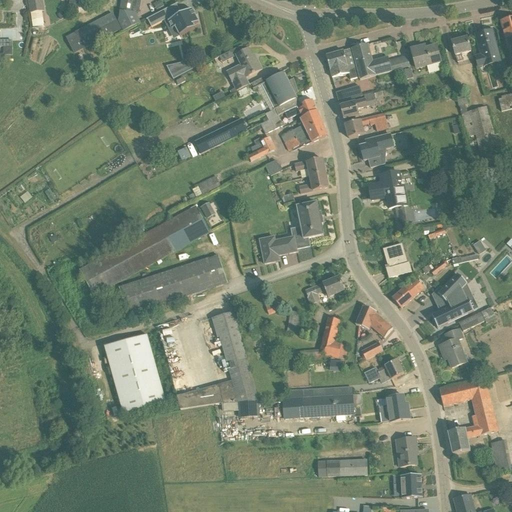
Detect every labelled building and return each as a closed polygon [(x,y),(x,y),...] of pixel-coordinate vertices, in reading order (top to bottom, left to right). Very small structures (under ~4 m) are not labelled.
[(42,0),(29,0),(34,27),(44,25),(42,12),(45,11),(42,0)] [(133,0),(122,0),(120,17),(126,30),(141,23),(136,14),(136,13),(131,13),(133,0)] [(69,9),(78,9),(78,1),(70,1),(69,9)] [(157,10),(164,6),(161,1),(154,4),(157,10)] [(157,14),(148,19),(152,27),(161,22),(161,21),(165,19),(167,22),(172,30),(175,29),(179,37),(195,29),(194,25),(199,23),(198,22),(195,16),(196,15),(194,15),(193,12),(194,12),(194,11),(193,12),(192,10),(192,9),(182,15),(177,5),(178,4),(169,9),(157,14)] [(511,19),(502,22),(511,58),(511,19)] [(106,38),(98,22),(67,37),(75,54),(106,38)] [(492,32),(476,36),(482,56),(475,58),(478,67),(484,66),(485,67),(501,62),(492,32)] [(471,52),(467,38),(452,42),(456,56),(458,63),(464,61),(462,55),(471,52)] [(398,55),(393,56),(394,59),(407,56),(403,42),(395,44),(398,55)] [(401,69),(399,60),(390,62),(389,58),(373,62),(369,45),(352,50),(359,78),(360,81),(375,77),(375,76),(392,72),(401,69)] [(237,92),(249,86),(249,85),(246,78),(262,70),(257,58),(254,59),(249,49),(245,51),(243,46),(220,58),(223,64),(237,57),(242,66),(228,73),(233,83),(236,89),(237,92)] [(441,63),(436,47),(422,51),(421,48),(412,50),(417,69),(441,63)] [(359,78),(352,50),(327,56),(333,79),(342,76),(349,75),(351,80),(359,78)] [(181,64),(167,67),(174,80),(195,69),(189,57),(181,64)] [(413,79),(411,69),(404,71),(407,81),(413,79)] [(298,107),(304,104),(294,80),(289,83),(284,74),(278,77),(267,82),(265,78),(249,85),(249,86),(252,85),(254,89),(253,90),(258,88),(271,112),(266,115),(269,121),(279,116),(285,113),(298,108),(298,107)] [(339,103),(362,96),(361,90),(360,87),(337,94),(339,103)] [(374,94),(364,96),(365,100),(340,107),(344,120),(360,116),(358,110),(377,105),(374,94)] [(511,94),(501,98),(502,99),(499,100),(502,113),(511,109),(511,94)] [(487,108),(470,112),(468,113),(466,106),(469,105),(466,96),(456,98),(476,170),(487,167),(488,173),(499,171),(497,164),(502,163),(487,108)] [(303,118),(318,112),(313,100),(304,105),(304,104),(298,107),(298,108),(285,113),(288,120),(301,114),(303,118)] [(318,112),(303,118),(305,125),(282,137),(284,143),(296,137),(297,139),(307,134),(306,132),(323,124),(318,112)] [(385,115),(345,125),(349,139),(364,135),(362,126),(370,124),(371,126),(375,125),(377,132),(388,129),(385,115)] [(279,116),(260,125),(265,135),(284,126),(279,116)] [(248,132),(243,120),(195,143),(201,155),(248,132)] [(296,137),(284,143),(289,152),(297,147),(298,150),(328,137),(323,124),(306,132),(307,134),(297,139),(296,137)] [(453,127),(455,135),(462,133),(460,125),(453,127)] [(391,135),(378,138),(367,141),(367,142),(368,141),(369,145),(361,147),(364,162),(381,158),(379,152),(394,148),(391,135)] [(269,138),(261,142),(263,145),(265,149),(253,155),(248,157),(251,162),(275,151),(269,138)] [(250,150),(253,155),(265,149),(263,145),(250,150)] [(310,177),(326,174),(323,160),(295,166),(296,172),(300,171),(302,179),(310,177)] [(268,172),(278,167),(276,162),(265,167),(268,172)] [(271,177),(283,172),(280,166),(278,167),(268,172),(271,177)] [(408,206),(404,187),(400,188),(399,181),(402,181),(401,173),(380,177),(382,184),(369,187),(372,202),(388,198),(390,209),(389,209),(395,208),(404,207),(408,206)] [(326,174),(310,177),(302,179),(310,178),(312,185),(300,188),(301,195),(329,189),(326,174)] [(221,187),(216,177),(197,186),(198,188),(193,191),(196,198),(221,187)] [(282,197),(285,205),(295,202),(293,194),(282,197)] [(210,203),(201,208),(207,220),(216,215),(210,203)] [(276,263),(275,257),(297,253),(297,250),(310,247),(309,239),(323,236),(324,236),(323,235),(321,225),(322,225),(323,225),(323,224),(321,215),(321,214),(320,215),(319,215),(317,205),(317,204),(316,204),(299,208),(298,208),(298,209),(300,219),(300,220),(302,228),(302,229),(303,234),(293,236),(294,238),(276,242),(275,238),(260,241),(265,265),(276,263)] [(211,231),(197,206),(82,270),(95,295),(211,231)] [(418,230),(412,236),(418,241),(424,235),(418,230)] [(430,240),(446,235),(445,230),(435,233),(435,235),(429,237),(430,240)] [(487,251),(481,241),(474,246),(480,255),(487,251)] [(409,264),(408,264),(403,245),(384,250),(389,266),(386,267),(386,269),(387,269),(389,279),(411,273),(409,264)] [(219,256),(120,288),(128,314),(227,283),(226,279),(219,256)] [(461,258),(453,260),(454,266),(479,260),(478,256),(461,260),(461,258)] [(447,267),(444,263),(431,273),(434,277),(447,267)] [(428,265),(422,270),(426,275),(432,270),(428,265)] [(450,307),(432,316),(438,329),(474,312),(468,300),(472,298),(466,286),(467,284),(457,275),(438,295),(448,305),(449,304),(450,307)] [(345,292),(339,278),(306,292),(311,305),(320,302),(317,294),(325,291),(328,298),(345,292)] [(424,289),(416,279),(393,300),(401,309),(424,289)] [(277,300),(266,304),(270,315),(281,311),(277,300)] [(392,330),(375,315),(376,313),(363,307),(356,326),(368,332),(370,327),(384,340),(392,330)] [(486,322),(487,324),(497,319),(492,309),(482,313),(486,322)] [(305,315),(292,312),(287,334),(301,336),(305,315)] [(234,313),(212,319),(218,338),(220,337),(226,360),(221,361),(224,372),(229,371),(232,382),(178,398),(181,410),(223,404),(259,402),(247,360),(234,313)] [(460,324),(464,332),(486,322),(482,313),(460,324)] [(335,343),(340,322),(329,319),(321,350),(290,353),(291,365),(324,362),(325,357),(339,360),(339,359),(345,360),(349,347),(335,343)] [(458,341),(464,339),(460,330),(446,336),(449,344),(440,347),(444,357),(447,356),(452,369),(467,363),(458,341)] [(167,403),(148,335),(105,347),(124,415),(167,403)] [(379,344),(362,352),(366,361),(383,352),(379,344)] [(404,374),(398,361),(385,367),(378,371),(376,368),(365,374),(370,384),(380,379),(383,385),(392,381),(392,380),(404,374)] [(485,380),(440,392),(444,408),(473,400),(475,410),(474,411),(477,428),(448,434),(453,456),(471,452),(468,439),(499,433),(485,380)] [(304,419),(334,417),(354,416),(354,418),(362,417),(361,406),(354,406),(354,396),(317,398),(303,399),(304,419)] [(409,410),(406,410),(404,397),(387,399),(388,407),(379,408),(382,424),(390,422),(390,423),(411,420),(409,410)] [(259,402),(223,404),(224,413),(225,413),(226,417),(226,418),(225,419),(224,421),(224,422),(220,422),(221,433),(238,432),(238,428),(243,428),(243,424),(238,424),(237,412),(239,412),(239,419),(260,418),(259,402)] [(416,439),(397,442),(400,468),(418,466),(416,452),(418,452),(416,439)] [(496,472),(511,469),(511,463),(509,441),(492,444),(496,472)] [(367,461),(328,463),(327,462),(318,462),(318,478),(368,476),(367,461)] [(403,500),(423,499),(422,476),(402,477),(402,487),(403,500)] [(474,511),(471,496),(454,500),(457,511),(494,511),(488,511),(474,511)]
